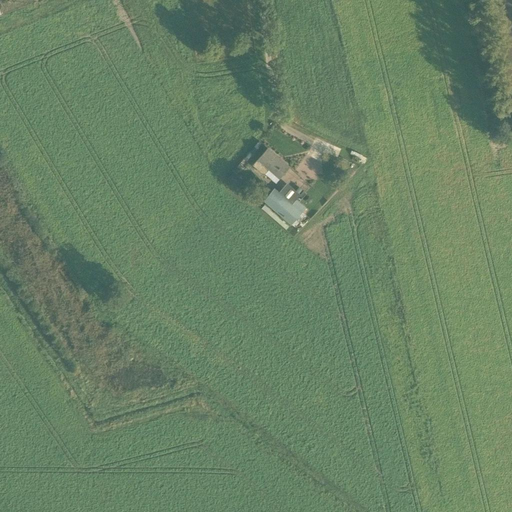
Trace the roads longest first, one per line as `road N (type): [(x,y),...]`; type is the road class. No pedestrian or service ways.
road 1 (track): [(0,272),(93,409),(205,386),(366,511)]
road 2 (unknown): [(269,0),(290,123),(353,160)]
